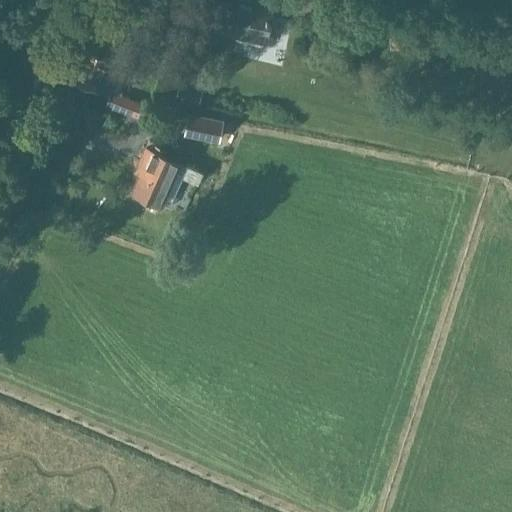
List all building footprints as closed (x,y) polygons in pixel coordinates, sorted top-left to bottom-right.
[(223,0),(214,46),(230,50),(235,47),(237,36),(266,42),(273,8),(237,1),(237,0),(223,0)] [(285,0),(285,14),(313,16),(312,0),(285,0)] [(139,12),(138,11),(131,8),(130,10),(128,15),(126,20),(134,24),(139,12)] [(340,10),(340,28),(367,28),(367,10),(340,10)] [(394,49),(446,50),(445,28),(394,27),(394,49)] [(75,80),(107,93),(112,95),(108,104),(139,117),(145,103),(122,94),(123,89),(111,84),(114,77),(120,79),(126,65),(87,50),(75,80)] [(177,97),(200,102),(203,86),(180,82),(177,97)] [(184,135),(220,143),(225,120),(189,112),(184,135)] [(146,165),(134,193),(147,199),(167,207),(170,208),(182,178),(188,166),(181,164),(182,163),(180,162),(166,156),(162,154),(153,150),(148,148),(142,164),(146,165)]
